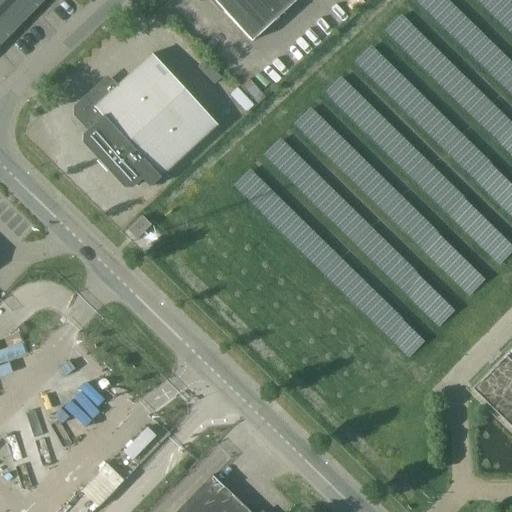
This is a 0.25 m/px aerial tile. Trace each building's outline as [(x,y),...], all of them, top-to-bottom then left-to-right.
[(0,0),(0,42),(4,38),(41,0),(0,0)] [(212,0),(251,41),(295,0),(212,0)] [(511,0),(499,13),(511,27),(511,0)] [(478,55),(511,90),(511,60),(492,41),(478,55)] [(73,111),(88,128),(82,134),(81,143),(123,188),(131,189),(138,182),(141,179),(149,188),(160,178),(159,177),(216,125),(151,54),(114,88),(107,80),(73,111)] [(454,91),(511,147),(511,120),(467,78),(454,91)] [(434,105),(420,119),(477,178),(492,165),(434,105)] [(450,213),(466,199),(394,122),(379,136),(450,213)] [(345,165),(422,247),(438,232),(361,150),(345,165)] [(400,254),(341,197),(332,206),(335,210),(331,214),(386,268),(400,254)] [(141,217),(127,231),(136,239),(150,225),(141,217)] [(511,349),(474,388),(511,425),(511,349)] [(81,394),(70,404),(86,421),(96,410),(81,394)] [(123,452),(132,460),(156,436),(147,427),(123,452)] [(174,511),(248,511),(210,475),(174,511)]
